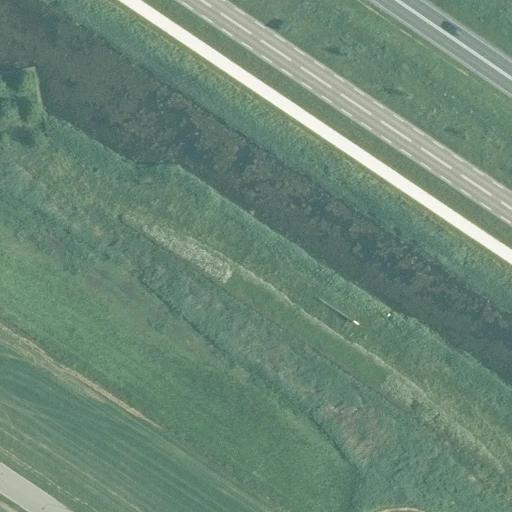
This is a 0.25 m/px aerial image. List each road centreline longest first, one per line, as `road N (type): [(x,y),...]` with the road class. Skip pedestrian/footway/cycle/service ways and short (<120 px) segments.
road 1 (secondary): [(511,210),(199,0)]
road 2 (trunk): [(511,80),(394,0)]
